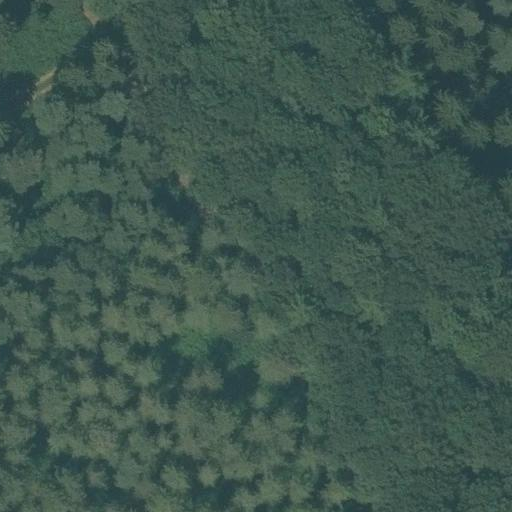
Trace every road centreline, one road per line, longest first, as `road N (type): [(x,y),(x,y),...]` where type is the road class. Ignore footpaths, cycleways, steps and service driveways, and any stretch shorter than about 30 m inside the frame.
road 1 (unknown): [(366,511),(212,210),(73,0)]
road 2 (track): [(373,0),(511,273)]
road 3 (track): [(0,98),(176,0)]
